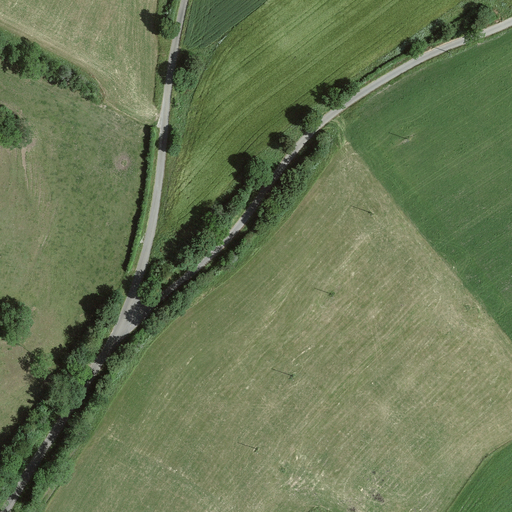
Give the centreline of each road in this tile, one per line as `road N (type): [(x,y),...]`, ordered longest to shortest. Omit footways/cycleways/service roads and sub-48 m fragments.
road 1 (unclassified): [(8,511),(124,321),(155,204),(185,0)]
road 2 (track): [(511,22),(426,55),(349,101),(309,133),(222,244),(124,321)]
